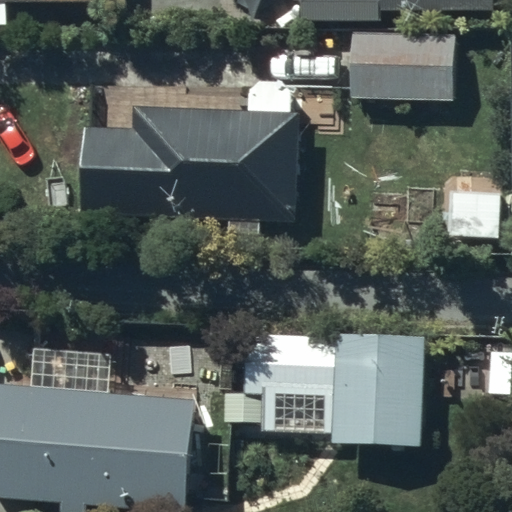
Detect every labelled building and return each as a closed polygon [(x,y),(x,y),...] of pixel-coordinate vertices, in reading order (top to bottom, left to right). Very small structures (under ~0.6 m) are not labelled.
[(0,0),(0,33),(8,33),(8,17),(128,16),(127,0),(0,0)] [(303,0),(304,32),(385,33),(385,23),(495,27),(495,0),(303,0)] [(457,47),(354,48),(353,108),(456,110),(457,47)] [(137,141),(88,140),(88,231),(233,235),(233,245),(264,247),(263,235),(288,235),(288,246),(315,249),(316,128),(295,126),(294,106),(293,105),(292,104),(291,103),(290,102),(289,101),(288,100),(287,99),(285,99),(284,98),(283,97),(282,97),(280,96),(279,96),(278,96),(276,95),(275,95),(273,95),(272,95),(271,95),(269,95),(268,95),(267,95),(265,95),(264,96),(263,96),(261,97),(260,97),(259,98),(257,98),(256,99),(255,100),(254,101),(253,102),(252,102),(251,104),(251,124),(137,122),(137,141)] [(503,254),(504,208),(454,207),(453,253),(503,254)] [(428,353),(248,346),(247,408),(264,409),(263,444),(335,445),(335,459),(426,463),(428,353)] [(35,399),(0,398),(0,511),(191,511),(192,414),(114,414),(114,363),(36,363),(35,399)]
